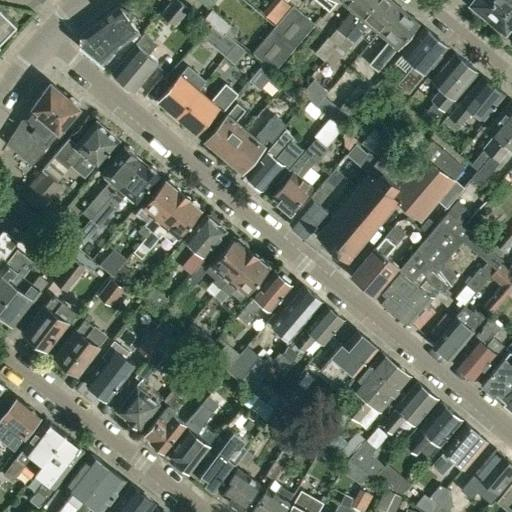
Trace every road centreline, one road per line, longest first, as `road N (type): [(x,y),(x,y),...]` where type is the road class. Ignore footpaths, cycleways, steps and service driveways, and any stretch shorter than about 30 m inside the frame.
road 1 (residential): [(49,39),(511,438)]
road 2 (residential): [(197,511),(0,359)]
